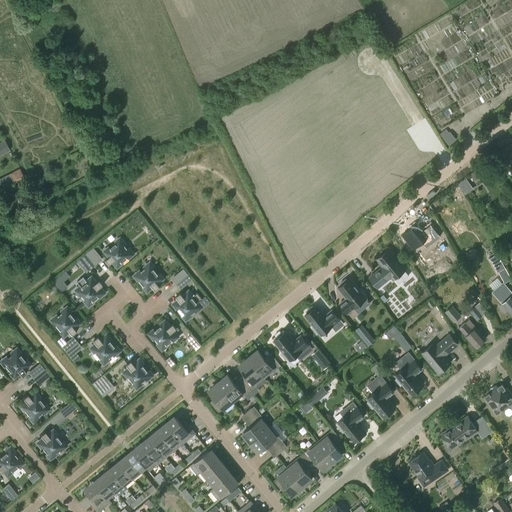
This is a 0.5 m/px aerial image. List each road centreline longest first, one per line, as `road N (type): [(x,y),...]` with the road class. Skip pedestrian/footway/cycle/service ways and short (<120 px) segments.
road 1 (residential): [(180,387),(511,118)]
road 2 (residential): [(295,511),(511,338)]
road 3 (residential): [(280,511),(180,387)]
